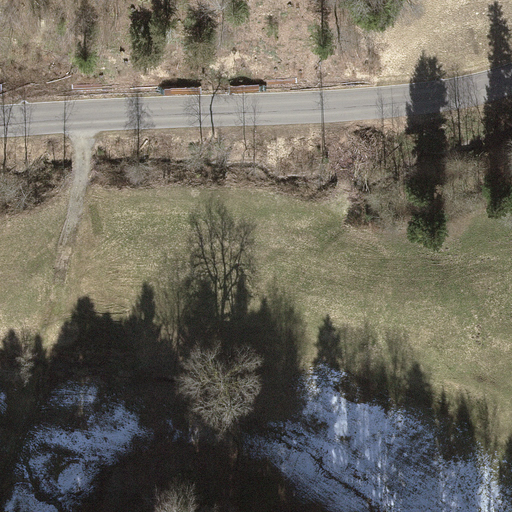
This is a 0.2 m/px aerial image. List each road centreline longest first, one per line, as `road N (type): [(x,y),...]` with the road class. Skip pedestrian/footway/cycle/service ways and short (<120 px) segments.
road 1 (tertiary): [(511,76),(395,103),(0,121)]
road 2 (track): [(68,116),(77,212),(47,277),(38,352),(0,486)]
